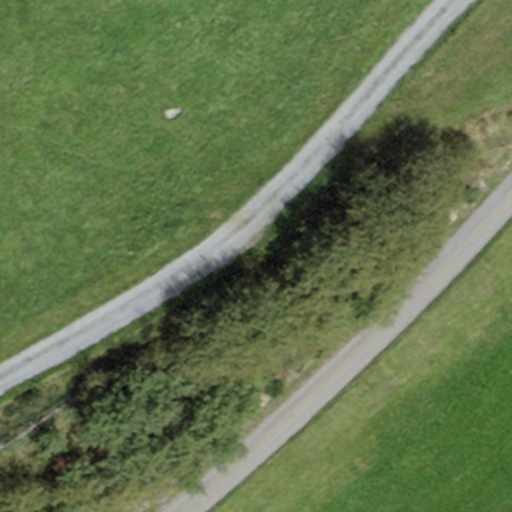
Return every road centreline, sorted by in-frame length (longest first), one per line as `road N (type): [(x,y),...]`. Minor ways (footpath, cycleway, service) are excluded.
road 1 (track): [(444,0),(268,226),(120,327),(0,390)]
road 2 (unclassified): [(511,196),(274,434),(177,511)]
